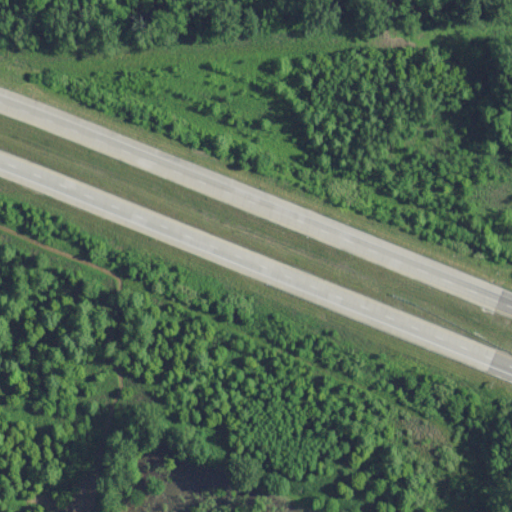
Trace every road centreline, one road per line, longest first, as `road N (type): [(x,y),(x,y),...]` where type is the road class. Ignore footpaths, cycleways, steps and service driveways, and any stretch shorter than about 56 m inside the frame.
road 1 (trunk): [(0,165),(511,373)]
road 2 (trunk): [(511,310),(0,106)]
road 3 (track): [(0,53),(511,251)]
